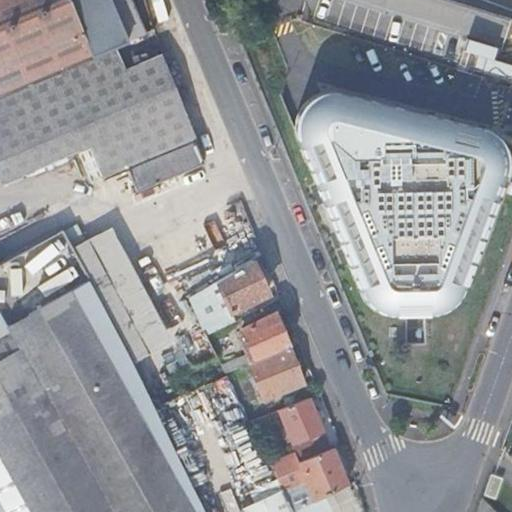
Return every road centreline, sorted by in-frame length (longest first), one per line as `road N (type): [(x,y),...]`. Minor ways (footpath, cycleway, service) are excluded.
road 1 (tertiary): [(428,506),(381,456),(187,0)]
road 2 (tertiary): [(428,506),(478,431),(511,339)]
